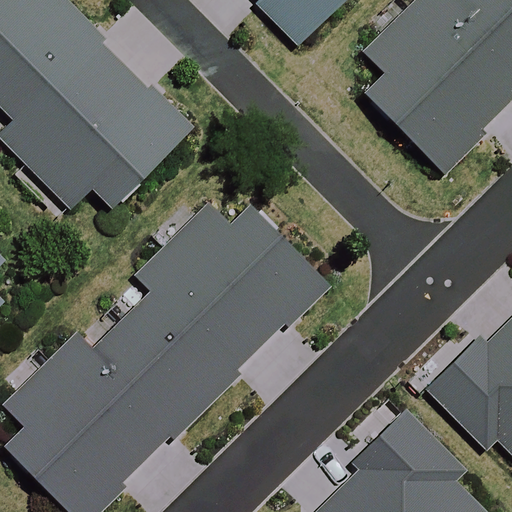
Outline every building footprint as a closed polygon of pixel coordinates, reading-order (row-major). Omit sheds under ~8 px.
[(186,124),(62,0),(0,0),(0,104),(8,113),(0,121),(0,139),(62,201),(79,184),(101,207),(186,124)] [(248,0),(287,40),(327,0),(248,0)] [(437,173),(511,98),(511,0),(408,0),(358,50),(375,67),(353,90),(437,173)] [(0,445),(66,511),(92,511),(323,282),(239,199),(220,218),(202,200),(132,270),(150,288),(89,348),(72,331),(1,402),(18,419),(0,436),(0,445)] [(493,444),(511,463),(511,312),(484,340),(480,337),(424,391),(484,453),(493,444)] [(487,511),(455,479),(465,469),(408,411),(351,466),(354,469),(310,511),(487,511)]
